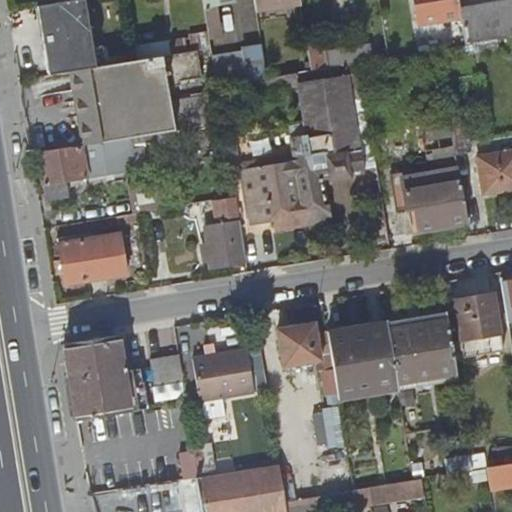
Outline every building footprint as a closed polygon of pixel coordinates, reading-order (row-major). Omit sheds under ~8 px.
[(65,0),(36,5),(48,73),(70,69),(94,65),(83,0),(65,0)] [(204,0),(209,32),(228,28),(224,4),(234,2),(233,0),(204,0)] [(253,0),(255,11),(300,3),(299,0),(253,0)] [(414,0),(418,21),(461,14),(460,7),(458,0),(414,0)] [(461,14),(466,43),(511,35),(511,0),(506,0),(460,7),(461,14)] [(167,41),(169,54),(197,49),(212,47),(210,35),(167,41)] [(306,41),(310,68),(323,66),(318,39),(306,41)] [(137,46),(139,58),(162,55),(167,54),(169,54),(167,41),(137,46)] [(120,61),(137,59),(134,42),(117,44),(120,61)] [(347,62),(360,60),(375,58),(371,42),(328,49),(330,64),(347,62)] [(201,74),(197,49),(169,54),(167,54),(172,84),(181,83),(180,77),(201,74)] [(218,77),(247,73),(244,50),(215,54),(218,77)] [(139,58),(137,59),(120,61),(94,65),(70,69),(82,142),(88,141),(152,131),(174,127),(162,55),(139,58)] [(360,60),(347,62),(364,167),(377,165),(360,60)] [(364,167),(347,62),(330,64),(323,66),(310,68),(297,70),(299,81),(309,139),(294,142),(297,159),(252,167),(253,172),(241,174),(239,174),(246,215),(249,215),(250,215),(260,213),(260,218),(275,216),(277,224),(327,216),(321,176),(364,169),(364,167)] [(297,70),(266,75),(268,86),(299,81),(297,70)] [(467,116),(451,118),(456,153),(472,150),(467,116)] [(154,142),(152,131),(88,141),(92,173),(132,167),(128,146),(154,142)] [(87,174),(82,142),(39,149),(48,195),(70,192),(68,177),(87,174)] [(511,149),(478,155),(484,193),(511,188),(511,149)] [(420,227),(467,220),(458,165),(412,172),(411,167),(392,170),(397,205),(416,202),(420,227)] [(228,209),(237,208),(235,193),(225,195),(228,209)] [(117,218),(137,215),(136,209),(116,212),(117,218)] [(210,267),(246,261),(239,219),(203,225),(207,246),(202,247),(204,259),(209,259),(210,267)] [(64,279),(125,269),(119,229),(91,233),(91,230),(58,234),(64,279)] [(511,281),(502,283),(508,323),(511,322),(511,281)] [(457,309),(446,311),(447,317),(451,341),(462,339),(465,358),(502,352),(493,293),(456,299),(457,309)] [(394,384),(456,373),(454,360),(451,341),(447,317),(385,326),(394,384)] [(284,366),(321,360),(321,357),(329,355),(326,336),(326,332),(317,333),(316,322),(278,328),(284,366)] [(330,359),(335,393),(394,384),(385,326),(326,336),(329,355),(330,359)] [(63,341),(75,417),(138,407),(133,380),(142,379),(140,367),(123,369),(117,332),(63,341)] [(454,360),(465,358),(462,339),(451,341),(454,360)] [(202,343),(204,353),(214,351),(212,342),(202,343)] [(191,355),(198,397),(200,397),(221,393),(252,388),(246,346),(214,351),(204,353),(191,355)] [(152,381),(182,377),(178,350),(149,355),(152,381)] [(138,407),(146,406),(142,379),(133,380),(138,407)] [(221,393),(200,397),(203,415),(224,412),(221,393)] [(342,408),(315,410),(318,447),(346,444),(342,408)] [(200,472),(215,470),(210,439),(193,442),(194,448),(199,473),(200,472)] [(176,451),(180,476),(199,473),(194,448),(176,451)] [(448,458),(451,471),(475,466),(473,453),(448,458)] [(286,511),(284,498),(278,460),(215,470),(200,472),(205,511),(286,511)] [(511,461),(485,466),(489,487),(511,483),(511,461)] [(424,494),(421,476),(369,484),(371,499),(372,503),(424,494)] [(369,484),(317,493),(320,508),(371,499),(369,484)] [(284,498),(286,511),(294,511),(320,508),(317,493),(284,498)]
